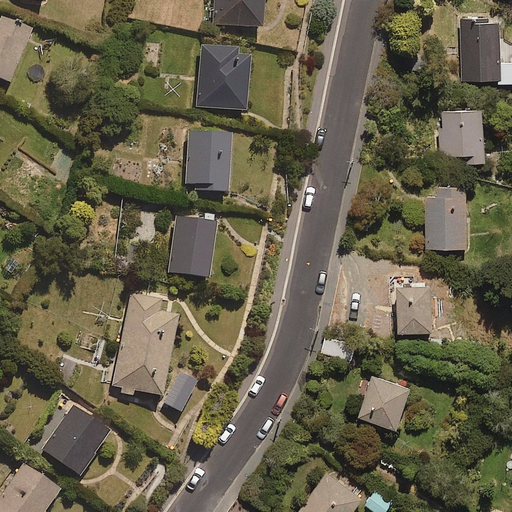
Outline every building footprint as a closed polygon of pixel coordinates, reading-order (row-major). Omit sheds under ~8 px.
[(214,0),(213,28),(260,32),(262,0),(214,0)] [(511,67),(502,68),(501,29),(491,29),(490,17),(462,18),(463,87),(500,86),(500,89),(511,88),(511,67)] [(29,37),(0,24),(0,85),(8,88),(29,37)] [(237,53),(200,50),(195,110),(244,115),(249,61),(236,60),(237,53)] [(484,162),(483,111),(441,113),(443,164),(484,162)] [(229,193),(231,135),(189,134),(188,192),(229,193)] [(467,188),(438,188),(438,195),(426,195),(427,248),(468,248),(467,188)] [(206,275),(214,218),(173,213),(166,270),(206,275)] [(434,330),(434,284),(399,285),(400,331),(434,330)] [(164,302),(132,296),(113,391),(166,401),(181,319),(162,315),(164,302)] [(358,346),(328,337),(322,355),(352,364),(358,346)] [(409,377),(370,366),(357,409),(395,421),(409,377)] [(199,385),(180,375),(164,405),(183,415),(199,385)] [(112,437),(74,410),(43,452),(82,480),(112,437)] [(50,511),(63,494),(22,465),(0,496),(0,511),(50,511)] [(347,511),(362,489),(327,466),(296,511),(347,511)] [(381,511),(391,497),(373,485),(363,501),(381,511)]
